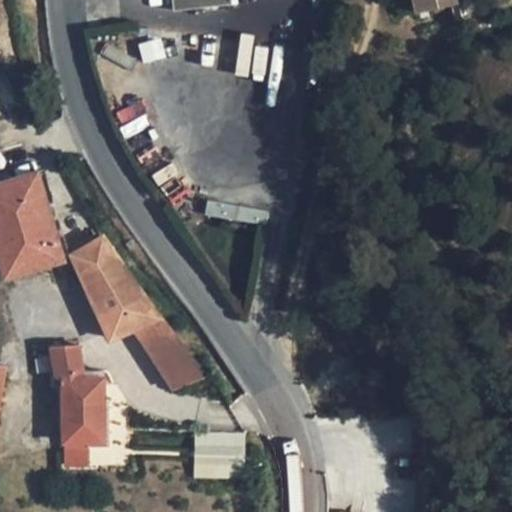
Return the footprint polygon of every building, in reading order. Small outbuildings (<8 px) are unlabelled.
[(230,0),(170,0),(172,9),(230,4),(230,0)] [(457,0),(416,0),(419,12),(459,4),(457,0)] [(37,171),(0,182),(0,255),(6,275),(63,258),(37,171)] [(103,235),(72,253),(110,338),(134,327),(160,316),(103,235)] [(160,316),(134,327),(173,388),(205,377),(160,316)] [(95,376),(95,370),(85,370),(80,344),(50,346),(55,376),(63,377),(63,441),(88,440),(104,440),(104,402),(104,376),(95,376)] [(246,432),(192,432),(191,478),(245,478),(246,432)]
